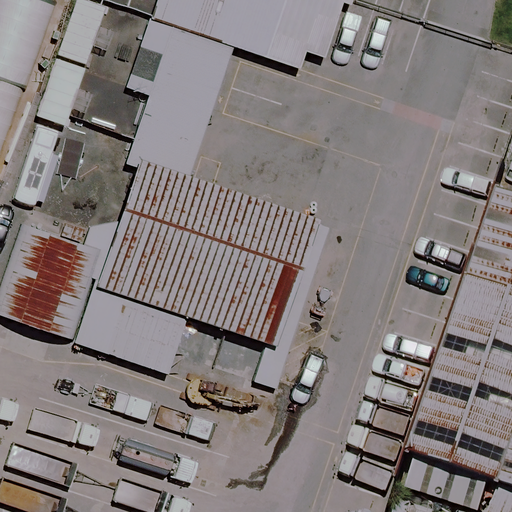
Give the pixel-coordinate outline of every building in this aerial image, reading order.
[(91,0),(75,0),(56,53),(88,64),(109,6),(91,0)] [(160,0),(154,17),(239,45),(303,67),(309,48),(330,55),(348,2),(356,4),(357,0),(160,0)] [(239,45),(154,17),(130,84),(153,93),(130,162),(144,167),(147,156),(194,172),(239,45)] [(194,172),(147,156),(144,167),(105,283),(284,343),(327,216),(194,172)] [(511,485),(511,197),(504,195),(419,456),(511,485)] [(107,253),(24,224),(0,292),(0,313),(77,341),(107,253)] [(511,511),(511,490),(509,490),(416,460),(406,492),(462,510),(469,511),(511,511)] [(461,511),(462,510),(406,492),(399,511),(461,511)]
